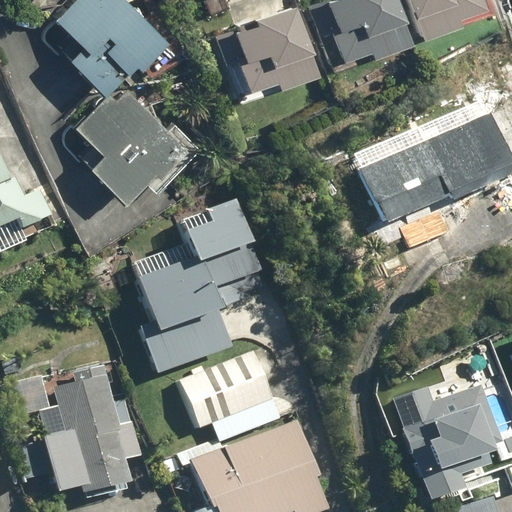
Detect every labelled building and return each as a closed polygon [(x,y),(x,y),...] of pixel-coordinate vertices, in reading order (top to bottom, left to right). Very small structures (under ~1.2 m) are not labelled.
[(150,48),(106,0),(68,0),(40,26),(64,53),(49,66),(82,103),(109,78),(112,82),(150,48)] [(390,45),(373,0),(316,0),(317,1),(292,10),(302,37),(308,35),(318,64),(350,53),(352,59),(390,45)] [(384,0),(390,19),(394,18),(402,43),(440,31),(437,23),(468,13),(464,0),(384,0)] [(299,79),(279,13),(265,18),(264,13),(229,23),(230,29),(202,38),(211,70),(221,67),(229,94),(258,85),(260,91),(299,79)] [(467,76),(456,80),(471,120),(511,104),(511,66),(503,42),(461,58),(467,76)] [(105,208),(131,184),(142,196),(189,153),(163,125),(152,136),(121,102),(117,106),(113,102),(103,112),(100,109),(79,128),(72,120),(60,131),(84,158),(70,170),(105,208)] [(492,184),(461,109),(337,161),(343,175),(335,179),(352,220),(356,219),(362,235),(421,210),(423,214),(492,184)] [(0,233),(3,239),(39,223),(27,197),(7,206),(0,190),(0,233)] [(138,329),(127,332),(142,378),(218,353),(200,298),(250,282),(238,246),(231,249),(218,209),(187,219),(192,236),(164,245),(171,268),(123,284),(138,329)] [(511,308),(498,314),(511,348),(511,308)] [(265,405),(246,356),(168,386),(187,435),(265,405)] [(45,414),(26,417),(31,444),(10,448),(17,485),(34,481),(37,501),(63,496),(64,503),(113,493),(108,468),(125,464),(120,433),(127,431),(121,397),(101,401),(95,368),(69,373),(72,390),(41,395),(45,414)] [(385,434),(380,436),(403,511),(408,511),(447,500),(443,487),(473,478),(466,454),(485,448),(467,394),(418,409),(416,403),(404,407),(401,398),(376,406),(385,434)] [(309,487),(287,425),(177,465),(193,511),(308,511),(300,490),(309,487)]
